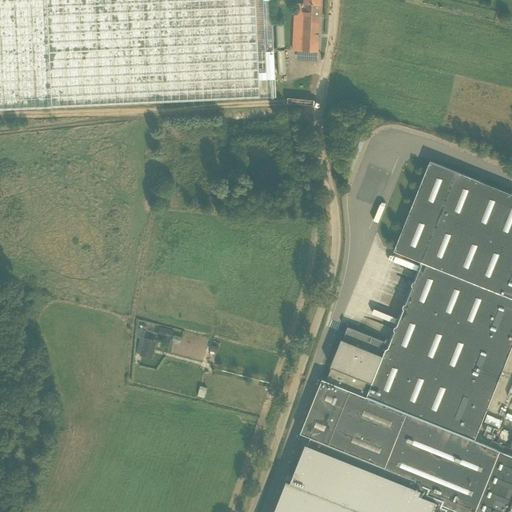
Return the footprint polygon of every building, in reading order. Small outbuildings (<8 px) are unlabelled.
[(294,21),(293,51),(318,52),(320,22),(320,0),(304,0),(304,16),(295,15),(294,21)] [(274,117),(274,109),(229,111),(230,119),(274,117)] [(511,194),(430,161),(402,231),(394,251),(421,261),(420,262),(422,265),(415,281),(413,282),(412,285),(413,287),(408,297),(406,303),(403,304),(402,307),(404,309),(397,326),(395,327),(394,329),(395,332),(390,342),(348,325),(325,381),(322,379),(300,433),(310,437),(292,480),(288,479),(274,511),(510,511),(511,507),(511,455),(475,440),(511,347),(511,194)] [(397,322),(399,318),(376,308),(374,313),(397,322)] [(159,327),(158,334),(165,335),(167,329),(159,327)] [(140,356),(152,359),(157,341),(145,338),(146,330),(139,329),(138,328),(137,338),(140,339),(136,353),(140,354),(140,356)] [(197,396),(204,398),(207,388),(200,386),(197,396)]
